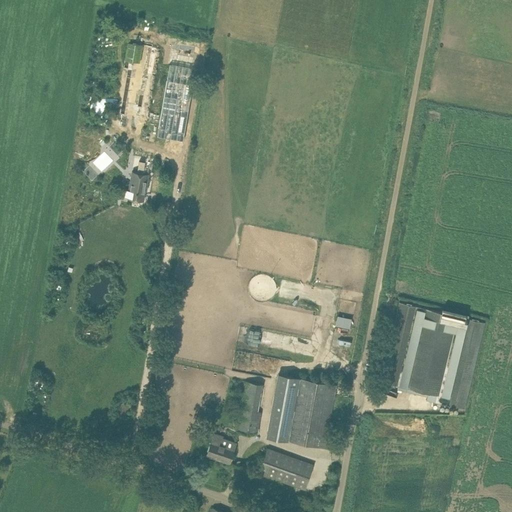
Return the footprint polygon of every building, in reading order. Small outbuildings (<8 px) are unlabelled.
[(157,47),(147,46),(128,42),(113,123),(143,129),(157,47)] [(196,69),(170,64),(158,136),(183,141),(196,69)] [(124,189),(123,196),(127,197),(127,198),(144,201),(149,174),(143,173),(145,161),(139,160),(137,172),(132,171),(128,189),(124,189)] [(355,301),(352,301),(353,289),(339,289),(338,306),(355,307),(355,301)] [(426,396),(426,399),(446,404),(464,408),(485,322),(466,317),(441,311),(424,307),(399,301),(380,381),(398,385),(397,389),(426,396)] [(278,374),(266,436),(330,448),(335,421),(329,420),(336,384),(278,374)] [(237,430),(257,434),(261,412),(258,411),(241,408),(237,430)] [(207,455),(229,462),(235,442),(214,435),(207,455)] [(259,472),(305,489),(314,464),(267,447),(259,472)]
